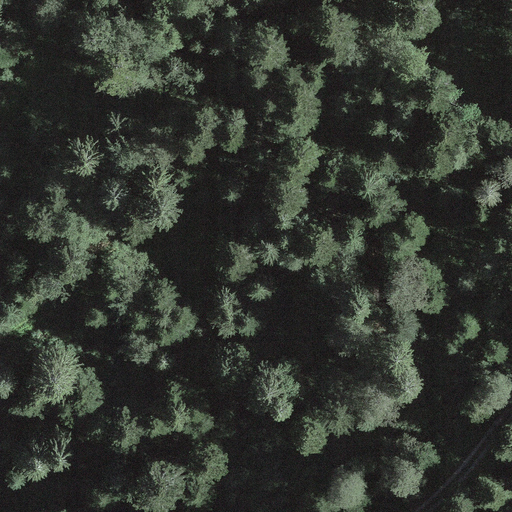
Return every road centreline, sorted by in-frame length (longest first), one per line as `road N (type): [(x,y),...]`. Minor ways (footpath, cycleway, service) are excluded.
road 1 (track): [(451,0),(379,55),(219,216),(117,258),(0,342)]
road 2 (track): [(0,133),(104,0)]
road 3 (track): [(511,409),(422,511)]
